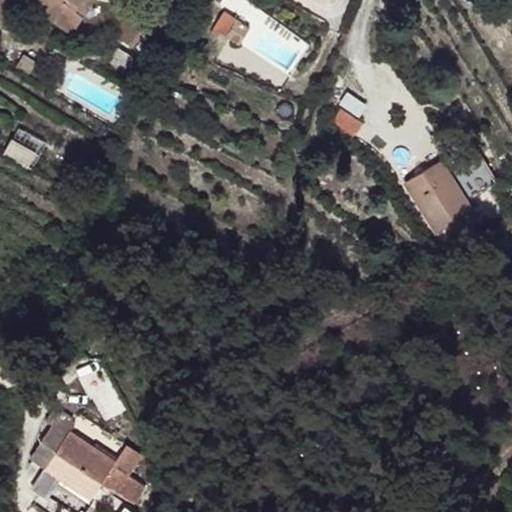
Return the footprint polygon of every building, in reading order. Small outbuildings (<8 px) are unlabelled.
[(20,0),(65,34),(79,13),(73,9),(80,0),(20,0)] [(89,0),(80,0),(73,9),(79,13),(89,0)] [(240,20),(230,35),(244,45),(253,30),(240,20)] [(348,112),(340,125),(361,139),(369,125),(348,112)] [(474,135),(458,143),(463,149),(487,187),(501,177),(474,135)] [(453,156),(444,162),(476,209),(485,203),(478,192),(453,156)] [(444,162),(411,183),(442,230),(476,209),(444,162)] [(65,411),(58,405),(47,417),(54,423),(57,421),(65,411)] [(69,431),(57,421),(54,423),(31,454),(86,497),(99,479),(57,447),(69,431)] [(112,462),(69,431),(57,447),(99,479),(112,462)] [(125,473),(112,462),(99,479),(112,490),(125,473)]
